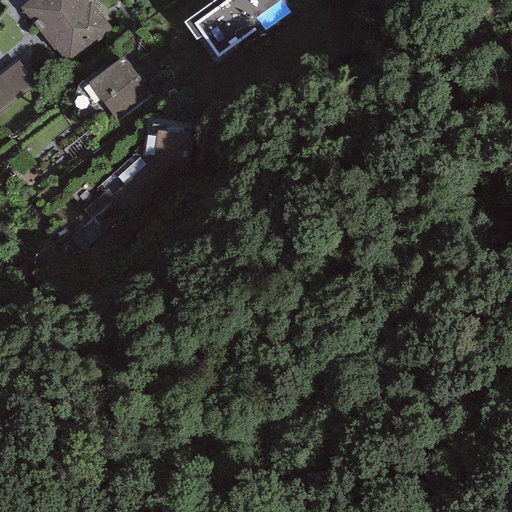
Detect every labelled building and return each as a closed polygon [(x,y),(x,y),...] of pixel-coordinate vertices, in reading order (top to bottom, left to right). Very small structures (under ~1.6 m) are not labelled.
[(88,3),(85,0),(30,0),(21,7),(66,63),(112,27),(91,1),(88,3)] [(278,0),(214,0),(183,22),(196,40),(203,35),(218,57),(260,27),(253,18),(278,0)] [(147,90),(123,58),(88,85),(113,116),(147,90)] [(0,114),(37,85),(18,61),(0,75),(0,114)] [(194,129),(150,123),(144,163),(188,169),(194,129)]
